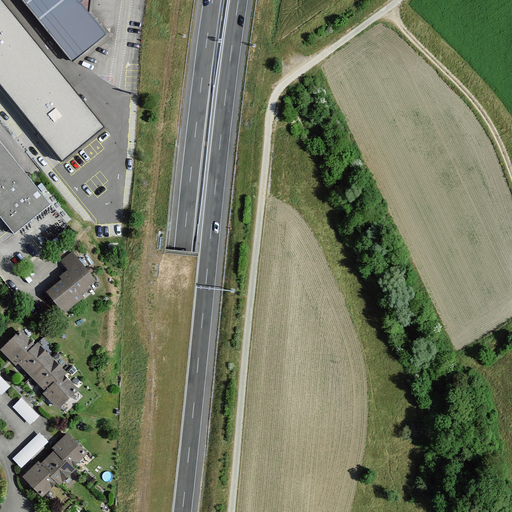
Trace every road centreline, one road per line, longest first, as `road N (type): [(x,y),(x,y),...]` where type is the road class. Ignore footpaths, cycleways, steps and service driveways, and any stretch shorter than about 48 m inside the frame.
road 1 (track): [(397,0),(277,93),(231,511)]
road 2 (track): [(143,511),(154,360),(145,312),(150,234),(180,0)]
road 3 (motorway): [(212,0),(156,511)]
road 4 (motorway): [(182,511),(238,0)]
road 5 (track): [(386,7),(479,107),(511,175)]
